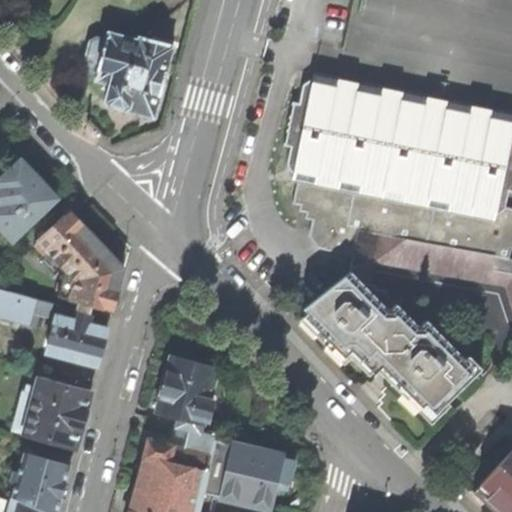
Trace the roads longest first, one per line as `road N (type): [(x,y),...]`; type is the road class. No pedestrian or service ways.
road 1 (residential): [(89,511),(171,241)]
road 2 (residential): [(171,241),(353,429)]
road 3 (residential): [(88,159),(0,63)]
road 4 (residential): [(200,119),(173,150),(141,165),(88,159)]
road 5 (residential): [(200,119),(171,241)]
road 6 (residential): [(231,0),(200,119)]
